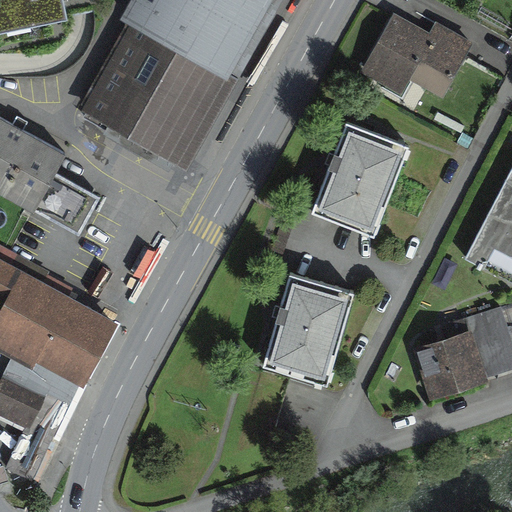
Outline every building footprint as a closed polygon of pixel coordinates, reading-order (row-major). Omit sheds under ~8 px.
[(60,0),(0,0),(0,34),(65,22),(60,0)] [(133,0),(121,23),(129,28),(84,108),(190,166),(281,0),(133,0)] [(429,33),(394,14),(361,73),(402,95),(411,78),(444,96),(473,43),(435,22),(429,33)] [(0,119),(0,197),(33,215),(34,212),(81,237),(102,199),(55,174),(66,155),(0,119)] [(376,236),(408,148),(346,125),(314,213),(376,236)] [(511,171),(466,259),(511,282),(511,171)] [(36,364),(84,390),(119,324),(0,261),(0,306),(3,308),(0,312),(0,354),(32,371),(36,364)] [(328,386),(357,292),(294,272),(265,366),(328,386)] [(470,335),(484,378),(511,368),(511,345),(500,308),(465,320),(470,335)] [(417,352),(433,401),(486,383),(484,378),(470,335),(417,352)] [(6,370),(0,382),(0,416),(29,431),(48,391),(6,370)]
